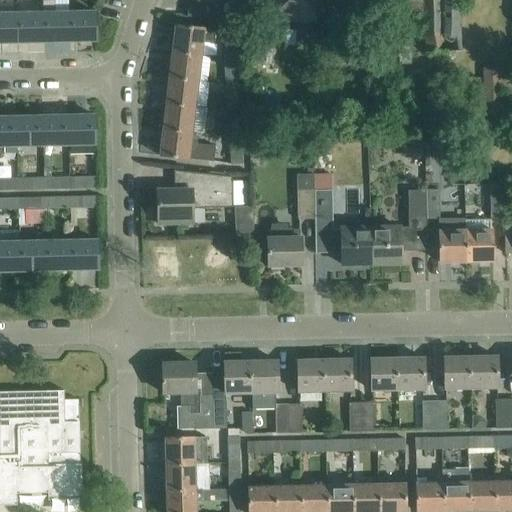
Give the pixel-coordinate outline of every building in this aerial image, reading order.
[(197,0),(192,16),(188,15),(187,17),(220,18),(225,0),(197,0)] [(274,0),(273,13),(287,15),(287,19),(314,22),(316,0),(274,0)] [(462,52),(460,16),(459,0),(405,0),(406,11),(423,10),(425,53),(462,52)] [(69,13),(56,13),(56,3),(43,3),(43,13),(44,42),(70,41),(69,13)] [(69,13),(70,41),(96,41),(96,12),(69,13)] [(44,42),(43,13),(17,14),(17,42),(44,42)] [(0,42),(17,42),(17,14),(0,14),(0,42)] [(409,65),(406,25),(383,27),(386,67),(409,65)] [(176,26),(173,52),(200,55),(201,43),(213,44),(215,30),(176,26)] [(222,58),(234,58),(232,31),(221,32),(222,58)] [(200,55),(173,52),(170,78),(197,81),(200,55)] [(236,84),(234,58),(222,58),(224,85),(236,84)] [(483,69),(485,117),(502,116),(500,68),(483,69)] [(170,78),(166,104),(194,107),(197,81),(170,78)] [(478,78),(457,79),(458,111),(480,110),(478,78)] [(237,111),(236,84),(224,85),(226,111),(237,111)] [(166,104),(163,130),(191,133),(194,107),(166,104)] [(239,137),(237,111),(226,111),(228,138),(239,137)] [(69,145),(68,116),(42,117),(43,145),(69,145)] [(68,116),(69,145),(95,144),(95,116),(68,116)] [(16,117),(0,117),(0,146),(16,146),(16,117)] [(42,117),(16,117),(16,146),(43,145),(42,117)] [(191,133),(163,130),(160,156),(214,162),(215,146),(189,143),(191,133)] [(239,137),(228,138),(229,165),(241,164),(239,137)] [(422,142),(403,142),(403,151),(410,157),(422,157),(422,142)] [(158,224),(193,223),(193,208),(233,208),(232,177),(185,172),(185,190),(157,190),(158,224)] [(315,219),(314,192),(314,176),(295,177),(296,219),(315,219)] [(97,177),(70,178),(70,190),(97,189),(97,177)] [(70,190),(70,178),(44,179),(44,191),(70,190)] [(44,191),(44,179),(17,180),(18,191),(44,191)] [(17,180),(0,180),(0,191),(18,191),(17,180)] [(490,218),(504,218),(503,189),(490,189),(490,218)] [(408,227),(370,228),(371,264),(401,263),(401,251),(428,251),(427,219),(440,219),(439,190),(425,191),(426,217),(408,217),(408,227)] [(332,191),(314,192),(315,219),(316,254),(342,253),(342,265),(371,264),(370,228),(333,229),(332,191)] [(70,197),(44,198),(44,209),(70,208),(70,197)] [(97,197),(70,197),(70,208),(97,207),(97,197)] [(44,209),(44,198),(18,199),(18,210),(44,209)] [(18,199),(0,199),(0,210),(18,210),(18,199)] [(253,206),(236,207),(237,236),(254,236),(253,206)] [(450,223),(439,223),(440,262),(466,262),(466,231),(465,220),(449,221),(450,223)] [(491,220),(465,220),(466,231),(466,262),(493,261),(492,230),(491,231),(491,220)] [(267,239),(267,246),(268,266),(302,266),(301,238),(267,239)] [(71,241),(45,242),(46,270),(72,270),(71,241)] [(71,241),(72,270),(98,269),(98,241),(71,241)] [(19,242),(0,242),(0,271),(19,271),(19,242)] [(46,270),(45,242),(19,242),(19,271),(46,270)] [(471,357),(471,388),(498,388),(497,356),(471,357)] [(471,388),(471,357),(444,358),(445,389),(471,388)] [(397,359),(398,390),(425,389),(424,358),(397,359)] [(398,390),(397,359),(371,359),(371,390),(398,390)] [(325,391),(324,360),(297,361),(298,392),(325,391)] [(324,360),(325,391),(351,391),(351,360),(324,360)] [(251,393),(251,361),(224,362),(225,393),(251,393)] [(277,361),(251,361),(251,393),(252,393),(275,392),(278,392),(277,361)] [(164,379),(162,379),(162,383),(164,383),(164,394),(180,393),(181,407),(191,406),(192,429),(212,429),(214,429),(213,400),(213,395),(201,395),(200,389),(195,390),(194,363),(163,364),(164,379)] [(0,505),(16,505),(16,506),(17,506),(17,487),(48,486),(48,497),(49,497),(49,496),(82,496),(82,497),(83,497),(82,464),(80,464),(79,400),(64,400),(64,390),(63,390),(63,391),(0,392),(0,505)] [(275,392),(252,393),(252,409),(275,408),(275,392)] [(508,428),(508,399),(495,400),(496,429),(508,428)] [(226,400),(213,400),(214,429),(227,429),(227,419),(226,400)] [(435,430),(435,401),(422,401),(423,430),(435,430)] [(448,401),(435,401),(435,430),(448,430),(448,401)] [(361,403),(362,432),(375,431),(374,402),(361,403)] [(362,432),(361,403),(349,403),(349,432),(362,432)] [(276,422),(252,422),(252,428),(252,433),(252,434),(289,433),(288,404),(275,405),(276,422)] [(288,404),(289,433),(302,433),(301,404),(288,404)] [(252,412),(241,412),(241,428),(248,433),(252,433),(252,428),(252,422),(252,412)] [(485,414),(472,414),(472,428),(486,428),(485,414)] [(166,465),(195,464),(194,437),(165,438),(166,465)] [(511,437),(494,438),(494,449),(507,449),(511,449),(511,437)] [(227,464),(238,463),(237,438),(226,438),(227,464)] [(467,438),(441,439),(442,451),(468,450),(467,438)] [(494,449),(494,438),(467,438),(468,450),(494,449)] [(442,451),(441,439),(419,439),(419,451),(442,451)] [(402,440),(378,441),(378,452),(403,452),(402,440)] [(378,452),(378,441),(352,442),(352,453),(378,452)] [(326,454),(326,442),(300,443),(300,454),(326,454)] [(352,453),(352,442),(326,442),(326,454),(352,453)] [(300,454),(300,443),(273,444),(274,455),(300,454)] [(274,455),(273,444),(247,444),(247,456),(274,455)] [(239,490),(238,463),(227,464),(228,490),(239,490)] [(195,490),(195,464),(166,465),(167,491),(195,490)] [(468,483),(455,483),(455,472),(442,472),(442,483),(443,511),(469,511),(468,483)] [(511,481),(495,482),(495,510),(511,509),(511,481)] [(495,482),(468,483),(469,511),(495,510),(495,482)] [(426,511),(443,511),(442,483),(416,484),(416,511),(426,511)] [(379,485),(379,511),(406,511),(406,484),(379,485)] [(353,511),(353,485),(327,486),(327,511),(353,511)] [(379,511),(379,485),(353,485),(353,511),(379,511)] [(301,511),(301,486),(274,487),(274,511),(301,511)] [(327,511),(327,486),(301,486),(301,511),(327,511)] [(274,511),(274,487),(248,487),(248,511),(274,511)] [(195,511),(195,490),(167,491),(167,511),(195,511)] [(225,490),(214,490),(214,501),(225,501),(225,490)] [(239,511),(239,490),(228,490),(229,511),(239,511)]
